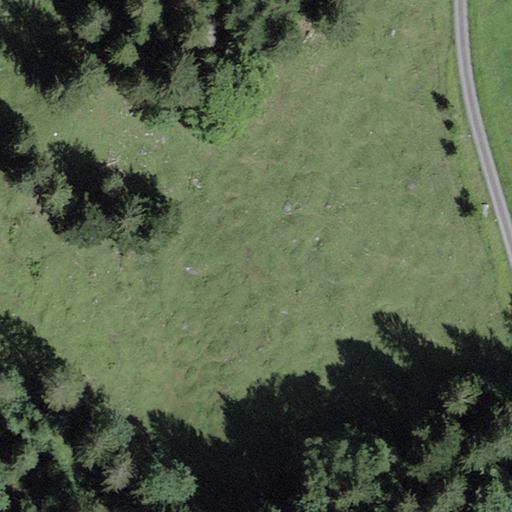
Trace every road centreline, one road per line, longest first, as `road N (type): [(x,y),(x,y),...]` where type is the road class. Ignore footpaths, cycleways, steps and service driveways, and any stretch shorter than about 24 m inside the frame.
road 1 (track): [(464,0),(484,184),(511,260)]
road 2 (track): [(111,511),(0,346)]
